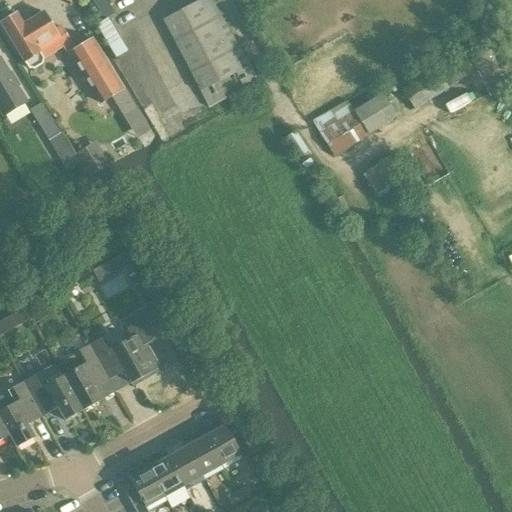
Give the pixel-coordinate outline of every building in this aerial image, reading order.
[(97,0),(92,4),(95,9),(103,21),(113,15),(103,0),(97,0)] [(244,91),(255,85),(257,84),(255,80),(209,0),(202,0),(162,21),(208,108),(243,89),(244,91)] [(60,27),(53,31),(42,13),(22,26),(16,15),(1,24),(27,69),(33,70),(42,65),(43,59),(39,53),(59,41),(60,40),(69,54),(100,104),(122,90),(91,40),(74,50),(60,27)] [(488,96),(506,87),(489,51),(474,59),(471,53),(465,54),(464,55),(464,54),(443,66),(454,84),(476,72),(488,96)] [(0,109),(4,117),(26,103),(0,61),(0,109)] [(413,110),(446,88),(434,69),(401,91),(413,110)] [(353,113),(319,134),(320,136),(334,158),(396,119),(382,97),(381,95),(353,113)] [(41,103),(30,111),(48,141),(67,172),(79,165),(73,155),(60,134),(41,103)] [(89,146),(73,155),(79,165),(86,175),(86,176),(87,178),(103,169),(89,146)] [(405,179),(389,156),(362,174),(378,198),(405,179)] [(125,254),(110,262),(110,263),(115,272),(129,264),(130,264),(125,254)] [(163,373),(148,347),(156,342),(143,318),(122,330),(129,342),(113,351),(106,339),(90,347),(109,382),(124,374),(133,390),(163,373)] [(57,366),(83,413),(102,403),(95,390),(109,382),(90,347),(57,366)] [(57,366),(39,375),(24,384),(43,419),(58,411),(65,423),(83,413),(57,366)] [(43,419),(24,384),(7,393),(14,406),(0,413),(0,421),(9,438),(16,450),(35,440),(28,427),(43,419)] [(0,443),(9,438),(0,421),(0,443)] [(224,427),(205,437),(223,471),(241,460),(243,462),(244,462),(242,459),(251,455),(242,438),(233,443),(224,427)] [(205,437),(186,448),(204,481),(223,471),(205,437)] [(186,448),(167,458),(185,492),(204,481),(186,448)] [(167,458),(148,469),(167,502),(185,492),(167,458)] [(131,488),(124,492),(127,497),(135,511),(148,511),(162,504),(167,502),(148,469),(129,480),(133,487),(131,488)] [(246,491),(237,496),(241,503),(250,498),(246,491)] [(232,507),(241,503),(237,496),(228,500),(232,507)]
